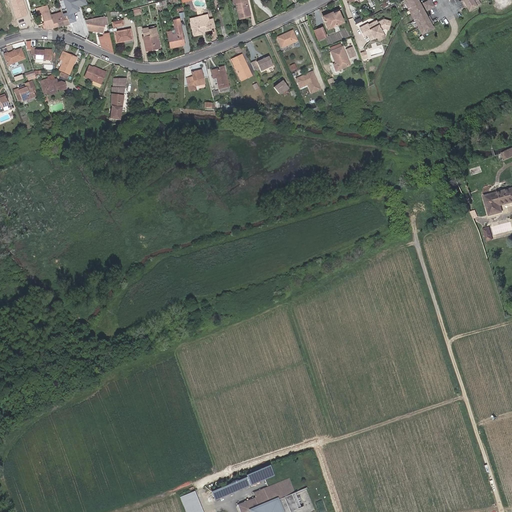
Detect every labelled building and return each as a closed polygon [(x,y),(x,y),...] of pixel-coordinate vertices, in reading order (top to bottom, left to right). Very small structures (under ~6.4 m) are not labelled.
[(26,12),(22,0),(12,0),(11,1),(16,16),(26,12)] [(58,26),(76,20),(74,12),(81,10),(79,6),(88,3),(86,0),(62,0),(66,8),(63,9),(62,11),(50,15),(52,19),(55,18),(58,26)] [(427,19),(416,0),(403,0),(422,35),(432,29),(430,25),(432,24),(429,18),(427,19)] [(461,0),(460,0),(464,7),(466,6),(468,10),(478,4),(476,0),(461,0)] [(243,15),(249,14),(246,1),(236,3),(240,18),(244,17),(243,15)] [(427,11),(433,8),(430,1),(423,4),(427,11)] [(52,19),(50,15),(49,11),(49,9),(43,10),(42,7),(37,9),(38,12),(38,14),(42,13),(45,22),(47,27),(54,27),(58,26),(55,18),(52,19)] [(332,13),(323,17),(328,27),(343,20),(339,11),(334,13),(333,13),(334,14),(332,15),(332,13)] [(191,19),(194,36),(203,34),(202,31),(211,29),(208,20),(208,16),(198,18),(191,19)] [(86,22),(89,29),(90,29),(102,32),(104,24),(100,23),(101,17),(86,20),(86,22)] [(388,29),(390,21),(383,19),(373,25),(372,24),(368,25),(368,24),(360,29),(365,37),(368,35),(371,40),(383,33),(381,30),(385,28),(388,29)] [(182,39),(183,39),(179,20),(173,21),(175,31),(176,35),(169,36),(171,48),(183,45),(182,39)] [(325,35),(320,26),(313,29),(318,38),(325,35)] [(153,36),(145,37),(143,38),(146,51),(151,50),(155,50),(159,49),(156,35),(158,34),(157,28),(152,29),(153,36)] [(130,29),(114,32),(117,43),(132,39),(130,29)] [(144,31),(145,37),(153,36),(152,29),(144,31)] [(283,35),(276,39),(279,47),(296,40),(291,30),(283,33),(283,35)] [(99,39),(101,47),(113,53),(109,33),(103,34),(104,36),(102,36),(102,38),(99,39)] [(346,49),(350,58),(356,56),(353,46),(346,49)] [(334,64),(332,64),(334,71),(348,67),(342,47),(330,51),(334,64)] [(14,50),(12,51),(7,53),(3,54),(7,64),(24,58),(20,48),(14,50)] [(44,60),(51,61),(52,51),(36,49),(36,48),(32,48),(31,55),(35,55),(34,59),(37,59),(43,60),(44,60)] [(70,65),(74,56),(63,51),(60,58),(63,60),(59,69),(68,74),(72,66),(70,65)] [(232,66),(233,68),(238,80),(249,76),(240,54),(235,56),(236,58),(230,60),(232,66)] [(255,61),(250,63),(253,70),(258,68),(259,71),(272,66),(267,57),(255,62),(255,61)] [(103,73),(88,66),(83,77),(98,84),(103,73)] [(214,70),(213,69),(209,69),(210,78),(213,78),(215,88),(225,87),(222,67),(217,67),(218,70),(215,70),(214,70)] [(198,77),(197,69),(189,70),(190,74),(189,74),(189,75),(186,77),(187,82),(191,84),(201,82),(200,76),(198,77)] [(191,88),(191,87),(191,86),(191,84),(187,82),(186,77),(189,75),(189,73),(183,74),(184,89),(191,88)] [(304,85),(307,86),(311,94),(319,90),(311,73),(307,75),(308,76),(306,77),(305,76),(296,80),(299,87),(304,85)] [(58,89),(56,83),(55,79),(53,80),(49,81),(48,78),(39,81),(43,94),(47,93),(47,94),(54,92),(54,90),(58,89)] [(125,83),(125,78),(113,78),(114,83),(112,83),(112,89),(112,105),(110,114),(120,116),(125,83)] [(327,81),(331,89),(337,86),(334,78),(327,81)] [(24,83),(26,86),(30,84),(32,90),(34,89),(31,80),(24,83)] [(282,81),(273,87),(277,94),(281,94),(288,89),(282,81)] [(26,86),(24,86),(23,87),(23,88),(17,90),(17,89),(13,91),(16,100),(21,98),(21,99),(25,98),(26,99),(35,96),(32,90),(30,84),(26,86)] [(483,170),(511,156),(511,147),(479,161),(483,170)] [(499,205),(511,201),(511,188),(484,196),(489,215),(501,211),(499,205)] [(492,239),(489,227),(483,229),(486,241),(492,239)] [(242,473),(242,475),(265,465),(265,464),(242,473)] [(265,465),(242,475),(233,478),(228,480),(206,489),(210,499),(246,484),(252,482),(269,475),(265,465)] [(250,491),(252,496),(256,505),(246,509),(247,511),(278,511),(276,507),(278,506),(276,501),(274,502),(272,498),(290,490),(284,477),(267,484),(250,491)] [(256,505),(252,496),(234,504),(237,511),(238,511),(246,509),(256,505)]
